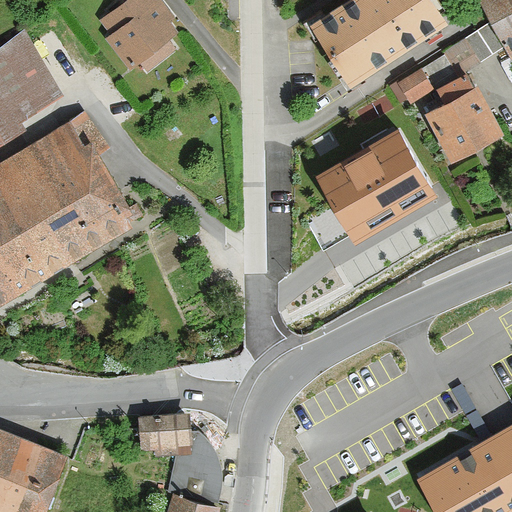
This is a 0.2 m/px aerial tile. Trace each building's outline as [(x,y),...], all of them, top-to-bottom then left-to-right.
[(107,37),(130,67),(177,30),(170,20),(175,16),(162,0),(123,0),(101,17),(113,33),(107,37)] [(343,0),(312,21),(352,81),(444,19),(431,0),(343,0)] [(511,0),(481,0),(511,54),(511,0)] [(446,101),(473,86),(464,70),(504,47),(492,26),(399,78),(412,101),(438,86),(446,101)] [(0,47),(0,140),(25,127),(20,118),(60,92),(25,29),(0,47)] [(446,101),(426,112),(452,158),(503,130),(477,84),(473,86),(446,101)] [(93,246),(132,223),(125,212),(133,207),(92,138),(83,143),(69,121),(31,143),(93,246)] [(397,126),(317,173),(355,238),(436,191),(397,126)] [(0,219),(36,280),(93,246),(31,143),(0,161),(0,219)] [(0,300),(36,280),(0,219),(0,300)] [(155,453),(175,453),(189,426),(188,410),(140,414),(141,446),(155,446),(155,453)] [(511,417),(419,470),(443,511),(493,511),(511,501),(511,417)] [(0,506),(14,511),(42,511),(66,452),(0,425),(0,506)] [(165,495),(218,506),(219,490),(220,464),(212,445),(206,438),(198,429),(189,426),(175,453),(165,495)] [(216,511),(172,499),(167,511),(216,511)]
